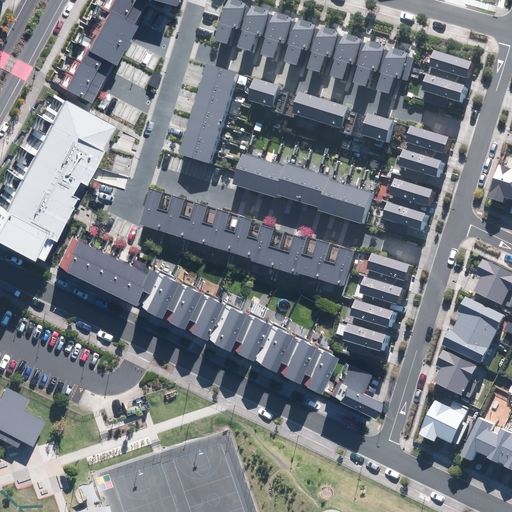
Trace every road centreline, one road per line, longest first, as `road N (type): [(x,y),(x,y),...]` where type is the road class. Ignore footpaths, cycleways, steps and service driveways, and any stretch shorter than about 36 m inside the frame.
road 1 (residential): [(384,456),(0,269)]
road 2 (residential): [(184,44),(485,135)]
road 3 (residential): [(445,263),(145,171)]
road 4 (residential): [(384,456),(445,263)]
road 5 (residential): [(145,171),(184,44)]
road 6 (residential): [(502,511),(384,456)]
road 7 (tertiary): [(58,0),(0,109)]
